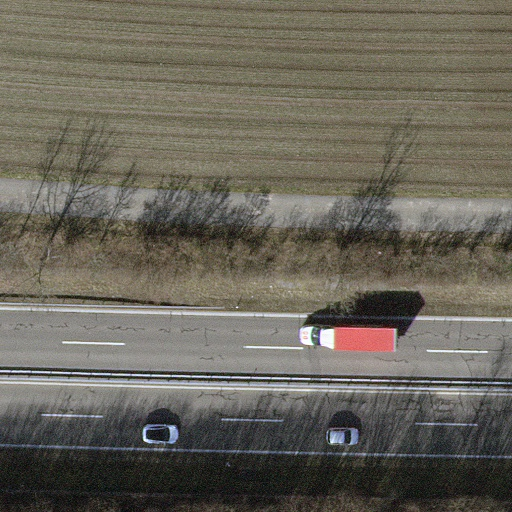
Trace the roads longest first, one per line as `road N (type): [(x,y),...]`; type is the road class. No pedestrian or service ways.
road 1 (unclassified): [(511,211),(0,196)]
road 2 (trunk): [(0,414),(511,426)]
road 3 (trunk): [(511,353),(0,341)]
